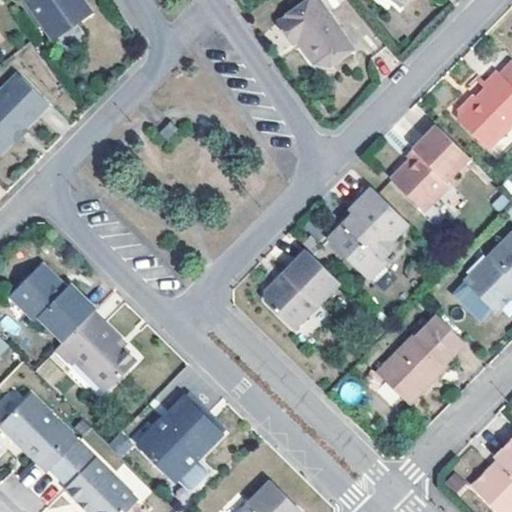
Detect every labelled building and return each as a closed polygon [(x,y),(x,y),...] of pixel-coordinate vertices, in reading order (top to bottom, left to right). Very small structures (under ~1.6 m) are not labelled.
[(30,0),(56,37),(95,11),(87,0),(30,0)] [(299,31),(304,38),(320,61),(334,62),(355,46),(321,0),(309,0),(281,20),(292,36),(299,31)] [(299,31),(292,36),(297,43),(304,38),(299,31)] [(473,101),(470,98),(461,107),(461,115),(491,144),(511,124),(511,81),(499,69),(487,80),(491,84),(478,96),(473,101)] [(49,103),(22,76),(3,94),(0,94),(0,152),(15,138),(25,128),(49,103)] [(473,101),(478,96),(475,93),(470,98),(473,101)] [(171,118),(161,129),(168,137),(179,125),(171,118)] [(421,149),(414,156),(396,177),(427,208),(453,181),(449,177),(471,154),(440,122),(418,146),(421,149)] [(28,131),(25,128),(15,138),(18,141),(28,131)] [(410,153),(414,156),(421,149),(418,146),(410,153)] [(350,223),(346,220),(330,237),(364,268),(381,251),(385,255),(398,242),(393,237),(410,220),(373,185),(351,207),(355,210),(359,215),(350,223)] [(359,215),(355,210),(346,220),(350,223),(359,215)] [(511,231),(470,274),(499,304),(504,305),(511,296),(511,231)] [(296,326),(343,280),(310,248),(287,271),(291,275),(283,282),(276,281),(267,291),(269,299),(296,326)] [(381,251),(364,268),(373,276),(389,259),(385,255),(381,251)] [(40,317),(64,340),(93,310),(95,307),(70,283),(66,286),(41,262),(10,294),(33,317),(40,317)] [(287,271),(276,281),(283,282),(291,275),(287,271)] [(114,339),(117,335),(93,310),(64,340),(55,348),(66,359),(70,356),(105,389),(134,359),(122,346),(114,339)] [(448,358),(468,338),(439,311),(418,331),(421,334),(384,371),(412,399),(451,361),(448,358)] [(0,351),(8,343),(0,334),(0,351)] [(126,342),(117,335),(114,339),(122,346),(126,342)] [(51,467),(76,441),(28,392),(0,420),(0,422),(48,470),(51,467)] [(187,395),(140,443),(177,479),(198,457),(224,432),(187,395)] [(0,450),(12,437),(0,427),(0,450)] [(511,511),(511,438),(494,457),(497,461),(473,485),(501,511),(511,511)] [(76,441),(51,467),(69,486),(66,489),(88,511),(125,511),(136,501),(76,441)] [(198,457),(177,479),(186,488),(192,488),(208,473),(208,467),(198,457)] [(305,511),(272,479),(238,511),(305,511)]
